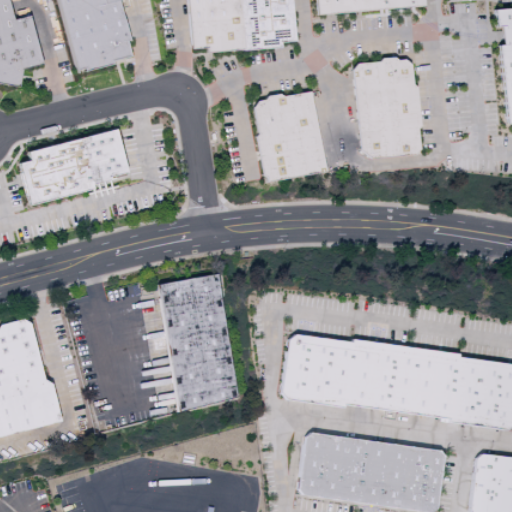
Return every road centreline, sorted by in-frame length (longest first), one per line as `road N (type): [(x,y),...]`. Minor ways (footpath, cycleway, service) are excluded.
road 1 (residential): [(0,130),(181,93),(208,232)]
road 2 (tertiary): [(432,229),(308,224),(208,232)]
